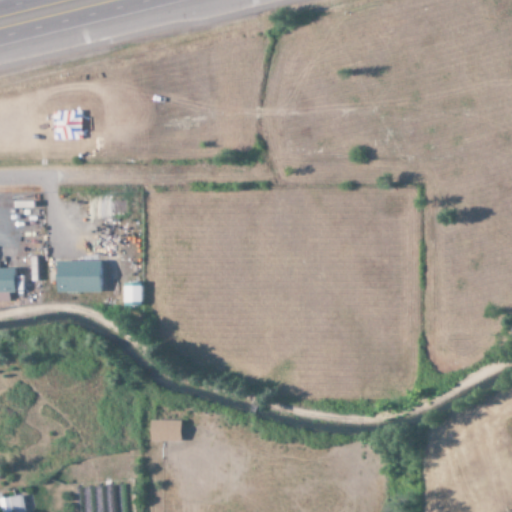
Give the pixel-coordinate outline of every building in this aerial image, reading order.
[(108,293),(108,262),(64,261),(63,293),(108,293)] [(0,301),(12,302),(12,293),(21,293),(20,268),(0,268),(0,301)] [(127,286),(128,303),(147,303),(146,286),(127,286)] [(149,441),(180,442),(180,421),(149,421),(149,441)] [(24,511),(23,495),(0,497),(0,511),(24,511)]
